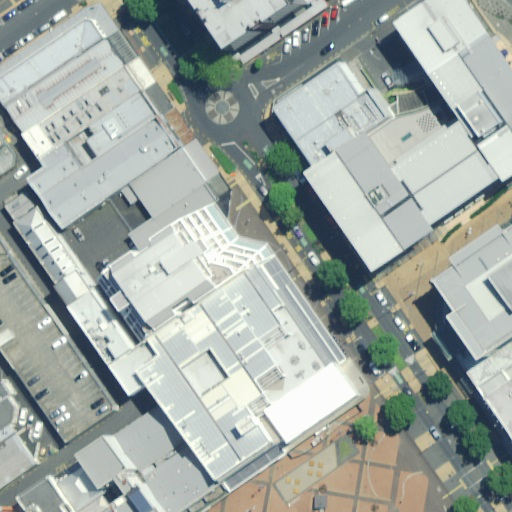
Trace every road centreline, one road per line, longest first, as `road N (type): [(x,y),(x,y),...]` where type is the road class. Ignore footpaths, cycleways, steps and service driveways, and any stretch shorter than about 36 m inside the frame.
road 1 (tertiary): [(246,116),(511,507)]
road 2 (tertiary): [(490,511),(221,130)]
road 3 (residential): [(387,0),(248,100)]
road 4 (unknown): [(424,0),(433,30),(416,49),(379,49),(348,28)]
road 5 (tertiary): [(199,97),(128,0)]
